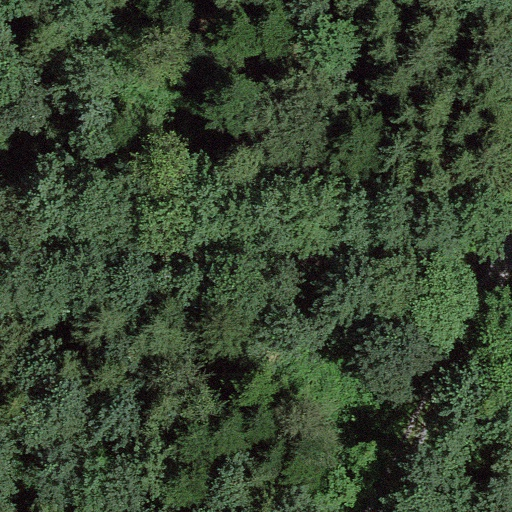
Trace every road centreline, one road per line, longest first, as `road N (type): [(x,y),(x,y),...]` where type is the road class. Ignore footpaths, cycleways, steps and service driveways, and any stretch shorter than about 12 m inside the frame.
road 1 (track): [(0,258),(128,268),(491,258)]
road 2 (track): [(370,511),(464,334),(491,258)]
